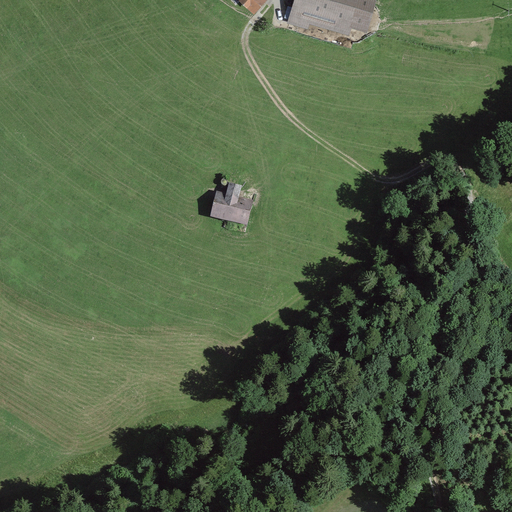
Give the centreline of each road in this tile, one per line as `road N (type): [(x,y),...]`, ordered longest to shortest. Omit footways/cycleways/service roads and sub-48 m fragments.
road 1 (track): [(271,0),(242,43),(267,127),(357,170),(470,206),(447,353),(511,389)]
road 2 (track): [(267,127),(278,167),(276,219),(261,273)]
